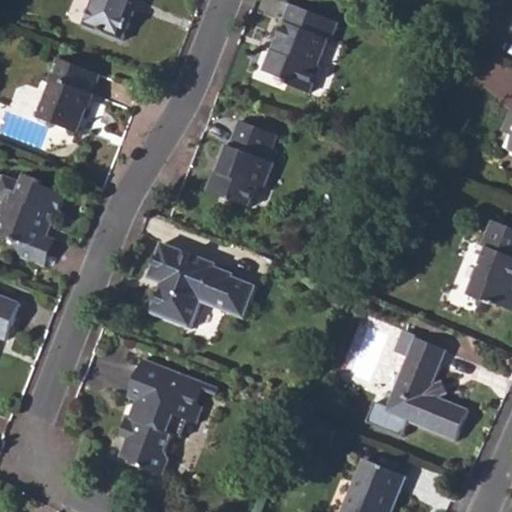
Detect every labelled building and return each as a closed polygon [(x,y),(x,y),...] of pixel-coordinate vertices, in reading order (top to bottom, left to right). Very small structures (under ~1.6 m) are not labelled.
[(136,15),(132,13),(137,1),(141,2),(141,0),(94,0),(84,27),(125,43),(136,15)] [(136,15),(141,2),(137,1),(132,13),(136,15)] [(271,52),(264,72),(287,81),(286,84),(311,94),(321,70),(319,69),(331,39),(332,39),(339,23),(291,4),(283,21),(286,22),(278,41),(279,41),(275,53),(271,52)] [(461,27),(481,34),(484,31),(463,22),(461,27)] [(457,39),(476,47),(481,34),(461,27),(457,39)] [(452,50),(472,57),(476,47),(457,39),(452,50)] [(271,52),(275,53),(279,41),(278,41),(276,40),(271,52)] [(452,50),(450,55),(469,63),(472,57),(452,50)] [(39,118),(57,125),(59,122),(78,130),(86,109),(93,94),(101,75),(59,58),(50,81),(54,83),(52,88),(39,118)] [(40,83),(52,88),(54,83),(50,81),(42,78),(40,83)] [(86,109),(92,111),(95,101),(104,105),(106,99),(93,94),(86,109)] [(259,190),(261,184),(267,186),(276,164),(269,161),(279,136),(240,120),(230,145),(225,144),(219,160),(222,161),(217,172),(215,172),(210,185),(212,193),(251,208),(259,190)] [(57,125),(77,133),(78,130),(59,122),(57,125)] [(0,219),(0,234),(14,239),(10,252),(34,261),(51,217),(46,216),(48,210),(57,213),(65,194),(41,185),(42,181),(24,174),(22,179),(6,173),(0,187),(0,191),(7,193),(1,207),(3,212),(0,219)] [(259,190),(265,192),(267,186),(261,184),(259,190)] [(34,261),(45,265),(56,238),(49,235),(55,219),(51,217),(34,261)] [(469,296),(499,308),(500,305),(511,310),(511,228),(494,221),(483,247),(488,249),(469,296)] [(205,302),(207,298),(223,305),(222,309),(246,320),(259,288),(235,278),(236,275),(219,269),(220,266),(166,244),(151,279),(164,285),(153,313),(194,329),(205,302)] [(0,335),(9,339),(22,304),(0,295),(0,335)] [(205,302),(222,309),(223,305),(207,298),(205,302)] [(436,386),(436,385),(449,353),(416,338),(416,336),(405,331),(396,352),(409,357),(386,413),(458,442),(471,411),(442,399),(436,386)] [(179,373),(145,360),(130,398),(137,401),(123,436),(129,439),(122,457),(132,461),(131,465),(166,478),(173,460),(169,451),(175,436),(182,439),(190,422),(197,425),(204,408),(197,405),(203,390),(205,384),(187,376),(185,379),(178,376),(179,373)] [(436,386),(442,399),(449,396),(444,382),(436,386)] [(203,390),(217,396),(220,389),(205,384),(203,390)] [(305,413),(300,425),(317,432),(322,420),(305,413)] [(393,511),(408,477),(366,460),(344,511),(393,511)]
